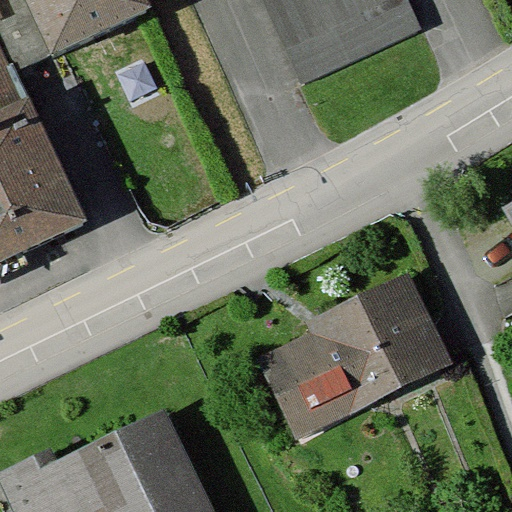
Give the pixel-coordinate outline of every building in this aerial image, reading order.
[(33,0),(62,61),(162,14),(155,0),(33,0)] [(262,0),(305,88),(423,32),(407,0),(262,0)] [(0,49),(0,279),(89,238),(0,49)] [(454,375),(407,281),(341,314),(349,329),(269,368),(302,434),(378,396),(385,410),(454,375)] [(222,511),(175,411),(62,464),(55,450),(3,475),(20,511),(222,511)]
